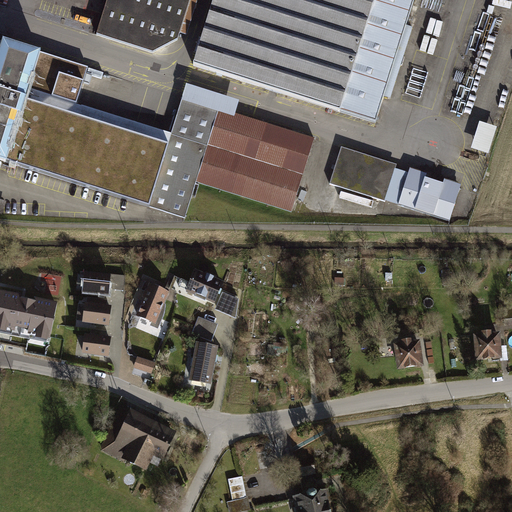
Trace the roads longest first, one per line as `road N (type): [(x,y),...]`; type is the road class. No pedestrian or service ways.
road 1 (residential): [(227,426),(511,378)]
road 2 (residential): [(0,359),(97,381),(227,426)]
